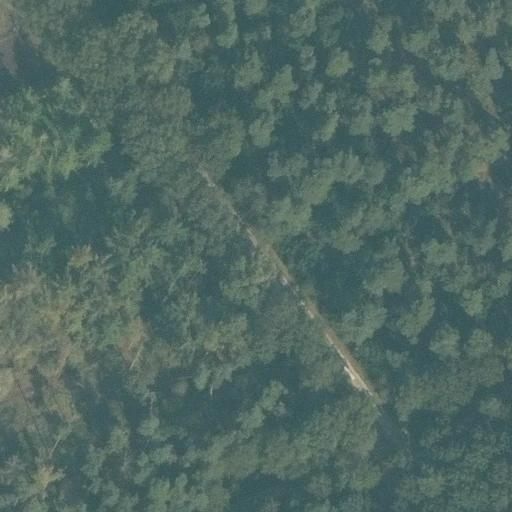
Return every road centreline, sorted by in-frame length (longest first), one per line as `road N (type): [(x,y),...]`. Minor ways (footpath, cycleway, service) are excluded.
road 1 (track): [(48,0),(383,453)]
road 2 (track): [(383,453),(237,511)]
road 3 (track): [(396,440),(511,393)]
